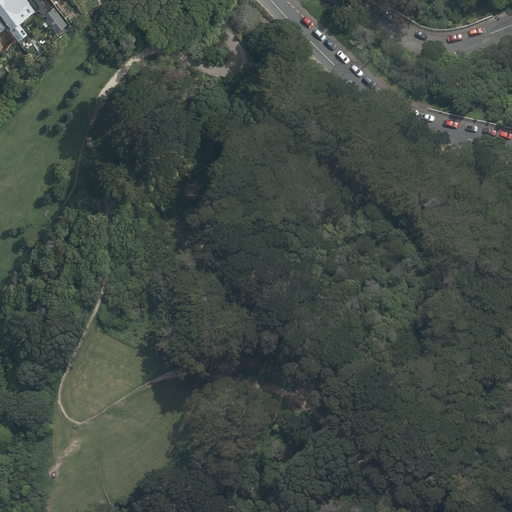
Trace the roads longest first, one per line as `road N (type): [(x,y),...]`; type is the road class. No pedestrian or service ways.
road 1 (tertiary): [(511,147),(384,99),(271,0)]
road 2 (unclassified): [(345,0),(429,42),(460,42),(511,24)]
